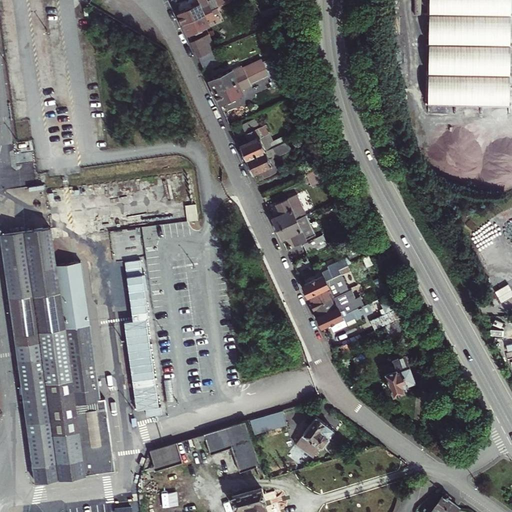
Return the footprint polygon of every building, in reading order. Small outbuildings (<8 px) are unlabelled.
[(0,0),(0,12),(3,40),(15,38),(11,0),(0,0)] [(185,10),(178,13),(183,23),(230,2),(228,0),(219,0),(211,4),(212,6),(210,7),(208,1),(200,4),(200,3),(193,6),(192,5),(184,8),(185,10)] [(203,29),(202,27),(209,24),(208,23),(216,20),(213,13),(215,12),(216,14),(236,5),(235,1),(234,0),(230,2),(183,23),(188,33),(195,30),(196,31),(203,29)] [(430,0),(430,13),(511,15),(511,0),(430,0)] [(430,13),(429,44),(510,46),(511,15),(430,13)] [(199,58),(210,53),(215,50),(208,36),(192,43),(199,58)] [(429,75),(510,77),(510,46),(429,44),(429,75)] [(210,53),(199,58),(204,70),(216,65),(210,53)] [(215,93),(266,68),(281,62),(278,56),(264,63),(265,65),(258,68),(257,67),(249,71),(249,72),(245,74),(241,66),(224,74),(223,73),(217,76),(217,77),(209,81),(215,93)] [(235,99),(234,97),(246,92),(244,88),(250,85),(250,84),(269,75),(266,68),(215,93),(220,104),(228,100),(229,101),(235,99)] [(429,75),(428,105),(509,107),(510,77),(429,75)] [(246,160),(288,141),(286,138),(283,139),(283,138),(270,144),(266,135),(269,133),(266,125),(246,135),(249,142),(240,147),(246,160)] [(318,138),(315,132),(304,137),(306,143),(318,138)] [(293,149),(289,140),(288,141),(246,160),(252,173),(262,169),(265,176),(278,170),(276,166),(273,168),(270,159),(293,149)] [(291,170),(294,176),(307,171),(304,164),(291,170)] [(327,167),(314,173),(319,183),(332,177),(327,167)] [(276,204),(281,213),(272,217),(277,227),(277,228),(305,215),(296,195),(276,204)] [(194,203),(185,204),(187,220),(197,218),(194,203)] [(277,228),(282,238),(288,235),(291,236),(295,244),(315,234),(305,215),(277,228)] [(55,265),(50,228),(1,234),(36,482),(114,471),(104,398),(99,399),(79,261),(55,265)] [(307,253),(327,244),(322,235),(303,244),(307,253)] [(365,252),(358,237),(342,244),(349,260),(365,252)] [(324,275),(303,284),(308,295),(308,296),(309,296),(329,287),(326,281),(341,274),(339,270),(347,266),(344,259),(328,266),(329,269),(322,272),(324,275)] [(347,266),(339,270),(341,274),(349,270),(347,266)] [(314,305),(348,289),(341,274),(326,281),(329,287),(309,296),(314,305)] [(354,297),(350,288),(348,289),(314,305),(318,315),(337,306),(340,311),(342,310),(344,314),(362,306),(364,305),(359,295),(354,297)] [(364,305),(362,306),(364,312),(365,315),(372,312),(368,303),(364,305)] [(364,312),(362,306),(344,314),(342,310),(340,311),(337,306),(318,315),(323,326),(331,323),(334,331),(347,325),(345,321),(364,312)] [(385,313),(370,320),(374,328),(389,322),(385,313)] [(398,321),(391,324),(394,332),(390,334),(393,341),(405,336),(398,321)] [(349,350),(346,344),(340,346),(343,353),(349,350)] [(410,367),(398,372),(397,369),(386,373),(395,395),(405,391),(403,386),(415,382),(410,367)] [(254,433),(286,423),(282,408),(249,417),(254,433)] [(312,448),(315,445),(320,448),(323,448),(329,440),(328,437),(333,430),(315,418),(303,436),(304,437),(300,442),(301,444),(309,450),(312,448)] [(259,479),(263,477),(245,422),(202,435),(209,455),(230,448),(239,472),(255,467),(259,479)] [(148,450),(153,469),(180,462),(174,442),(148,450)] [(241,485),(228,490),(234,511),(238,509),(238,511),(266,511),(263,502),(265,501),(262,492),(261,489),(244,494),(241,485)] [(445,493),(434,508),(431,511),(454,511),(458,508),(446,499),(448,496),(445,493)]
